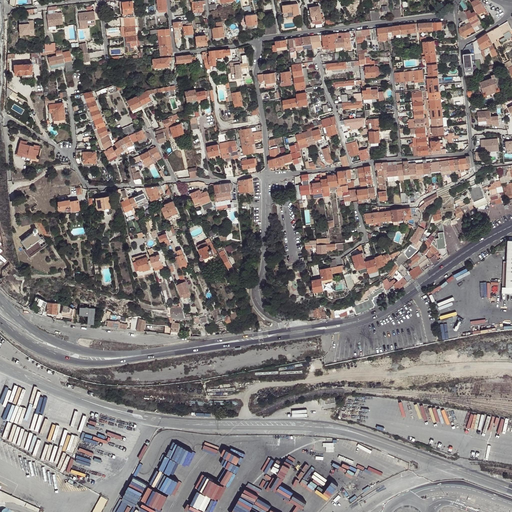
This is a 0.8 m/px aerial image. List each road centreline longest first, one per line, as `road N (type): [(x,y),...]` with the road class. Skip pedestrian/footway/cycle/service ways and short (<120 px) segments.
road 1 (primary): [(0,321),(38,348),(82,363),(284,337)]
road 2 (track): [(511,366),(255,387),(240,423)]
road 3 (primary): [(282,330),(131,353),(70,347)]
road 4 (residential): [(280,35),(456,10)]
road 5 (primary): [(361,320),(511,226)]
road 6 (residential): [(277,318),(261,311),(253,294),(264,263),(267,174)]
road 7 (residential): [(267,174),(255,75),(259,40)]
